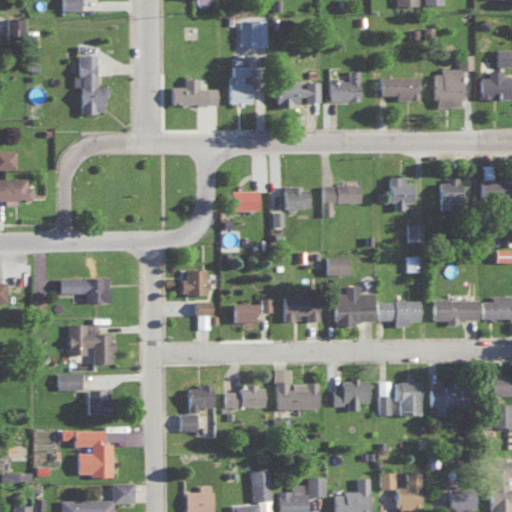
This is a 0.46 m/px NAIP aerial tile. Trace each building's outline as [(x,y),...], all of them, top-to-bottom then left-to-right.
[(77,0),(58,0),(59,9),(77,8),(77,0)] [(0,8),(25,8),(25,46),(0,46),(0,8)] [(242,10),(267,10),(267,47),(243,47),(242,10)] [(510,47),(493,47),(493,63),(510,64),(510,47)] [(72,52),(97,52),(97,89),(73,89),(72,52)] [(226,65),(250,65),(250,102),(226,102),(226,65)] [(328,65),(352,65),(352,103),(328,103),(328,65)] [(433,66),(458,66),(458,104),(433,104),(433,66)] [(481,66),(506,66),(506,103),(482,103),(481,66)] [(372,72),(417,72),(417,99),(372,99),(372,72)] [(168,75),(213,75),(213,103),(168,103),(168,75)] [(269,76),(314,76),(314,103),(270,103),(269,76)] [(0,166),(12,166),(11,148),(0,148),(0,166)] [(0,172),(30,172),(31,200),(0,200),(0,172)] [(383,172),(408,172),(408,209),(384,209),(383,172)] [(435,173),(460,173),(460,211),(435,211),(435,173)] [(477,174),(511,174),(511,202),(478,202),(477,174)] [(316,181),(357,181),(357,210),(317,210),(316,181)] [(279,185),(280,206),(305,205),(304,184),(279,185)] [(222,185),(263,185),(263,213),(222,213),(222,185)] [(269,209),(269,224),(280,224),(280,209),(269,209)] [(404,221),(404,240),(421,239),(421,221),(404,221)] [(476,232),(511,232),(511,260),(477,260),(476,232)] [(403,270),(418,269),(418,252),(402,253),(403,270)] [(343,254),(322,254),(322,272),(343,272),(343,254)] [(171,266),(212,266),(213,294),(172,294),(171,266)] [(52,272),(108,272),(108,301),(52,301),(52,272)] [(327,293),(341,282),(353,282),(369,293),(370,321),(327,321),(327,293)] [(277,292),(317,292),(318,321),(277,321),(277,292)] [(477,293),(511,293),(511,322),(477,322),(477,293)] [(224,295),(268,295),(269,322),(224,323),(224,295)] [(430,296),(470,296),(471,324),(430,324),(430,296)] [(208,299),(191,299),(190,311),(207,312),(208,299)] [(374,300),(419,300),(419,328),(375,328),(374,300)] [(194,327),(207,327),(206,313),(194,313),(194,327)] [(57,324),(112,324),(112,353),(57,353),(57,324)] [(57,364),(112,364),(112,393),(57,393),(57,364)] [(487,393),(511,394),(511,376),(511,374),(488,374),(487,393)] [(324,377),(369,377),(370,404),(325,405),(324,377)] [(217,379),(262,379),(263,406),(217,406),(217,379)] [(375,379),(420,379),(421,407),(376,407),(375,379)] [(270,380),(315,380),(316,407),(271,408),(270,380)] [(425,382),(470,382),(470,410),(425,410),(425,382)] [(184,383),(184,407),(209,407),(208,383),(184,383)] [(106,387),(83,387),(83,412),(107,412),(106,387)] [(485,397),(510,397),(510,434),(486,434),(485,397)] [(192,428),(192,411),(175,411),(175,428),(192,428)] [(58,428),(114,428),(114,457),(58,457),(58,428)] [(244,465),(269,465),(269,502),(246,502),(244,465)] [(377,487),(392,486),(391,469),(377,469),(377,487)] [(0,470),(0,481),(28,480),(28,470),(0,470)] [(393,510),(417,510),(417,470),(402,470),(402,485),(394,485),(393,510)] [(321,474),(302,474),(303,495),(321,494),(321,474)] [(486,511),(486,476),(510,476),(510,511),(486,511)] [(173,483),(218,483),(219,510),(173,511),(173,483)] [(434,511),(433,485),(478,485),(479,511),(434,511)] [(273,511),(273,486),(318,486),(318,511),(273,511)] [(327,511),(327,487),(372,487),(372,511),(327,511)] [(60,511),(60,495),(116,495),(116,511),(60,511)] [(31,511),(40,511),(40,497),(31,497),(31,511)] [(254,511),(254,502),(228,503),(228,511),(254,511)] [(26,511),(26,503),(8,504),(8,511),(26,511)]
